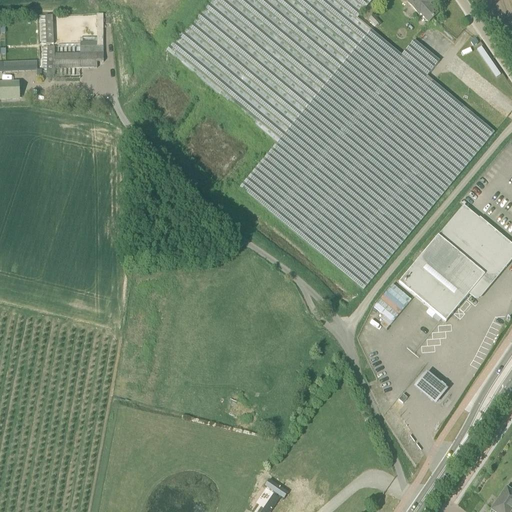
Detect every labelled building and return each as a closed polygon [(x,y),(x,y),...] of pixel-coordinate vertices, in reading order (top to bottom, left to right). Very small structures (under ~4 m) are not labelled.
[(209,0),(166,53),(276,145),(240,189),(363,292),(494,134),(426,77),(402,57),(357,20),(372,0),(209,0)] [(408,4),(418,15),(420,14),(428,23),(438,15),(429,5),(433,1),(432,0),(406,0),(409,3),(408,4)] [(381,25),(373,16),(369,21),(376,28),(377,26),(378,28),(381,25)] [(53,17),(45,17),(46,45),(54,45),(53,17)] [(414,41),(402,57),(426,77),(439,62),(414,41)] [(103,48),(103,47),(97,48),(93,48),(92,43),(81,43),(81,47),(79,48),(80,54),(53,54),(53,48),(46,48),(46,69),(38,69),(37,79),(54,78),(54,69),(81,69),(81,74),(98,74),(98,71),(101,69),(103,69),(103,48)] [(481,47),(476,51),(496,77),(500,74),(481,47)] [(0,71),(37,71),(37,70),(37,62),(0,62),(0,71)] [(0,100),(20,101),(19,82),(16,82),(15,74),(3,74),(3,83),(0,82),(0,100)] [(429,310),(435,315),(445,324),(471,293),(476,297),(481,296),(511,259),(511,247),(463,207),(399,285),(429,310)] [(390,327),(411,298),(391,285),(374,310),(383,315),(380,320),(390,327)] [(432,319),(435,315),(429,310),(426,313),(432,319)] [(436,388),(424,378),(411,393),(423,403),(433,411),(445,395),(436,388)] [(407,399),(403,396),(398,401),(403,405),(407,399)] [(265,487),(274,494),(262,511),(271,511),(281,498),(283,500),(288,493),(269,481),(265,487)] [(494,511),(510,511),(511,509),(511,493),(507,490),(496,504),(499,506),(494,511)]
